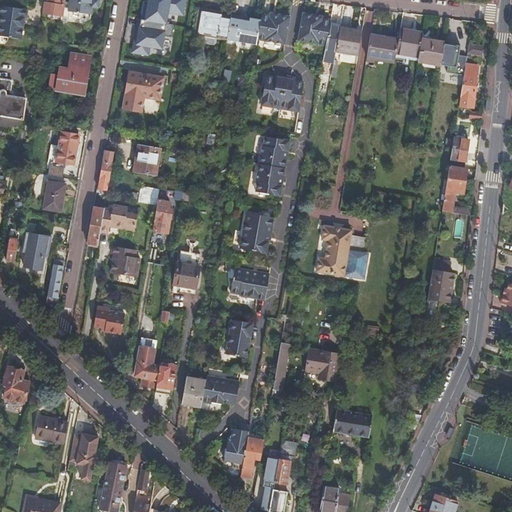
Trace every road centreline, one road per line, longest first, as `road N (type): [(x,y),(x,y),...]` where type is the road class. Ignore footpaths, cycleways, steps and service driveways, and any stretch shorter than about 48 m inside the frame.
road 1 (unclassified): [(399,504),(475,344),(495,154)]
road 2 (residential): [(120,0),(53,356)]
road 3 (secondary): [(194,489),(53,356)]
road 4 (unclassified): [(495,154),(506,13)]
road 5 (residential): [(385,0),(506,13)]
